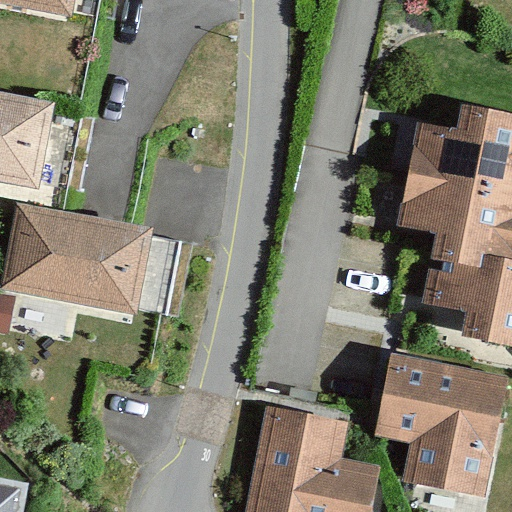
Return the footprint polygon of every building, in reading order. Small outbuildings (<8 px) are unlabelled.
[(66,0),(0,0),(0,10),(63,23),(66,0)] [(51,106),(0,96),(0,187),(34,194),(51,106)] [(449,140),(413,134),(396,237),(434,243),(423,312),(458,318),(452,351),(511,361),(511,120),(454,111),(449,140)] [(146,234),(12,209),(0,271),(0,293),(130,319),(146,234)] [(504,384),(395,365),(382,445),(409,450),(401,494),(483,508),(504,384)] [(345,431),(263,417),(246,511),(367,511),(374,475),(338,469),(345,431)] [(0,511),(13,511),(18,492),(0,488),(0,511)]
